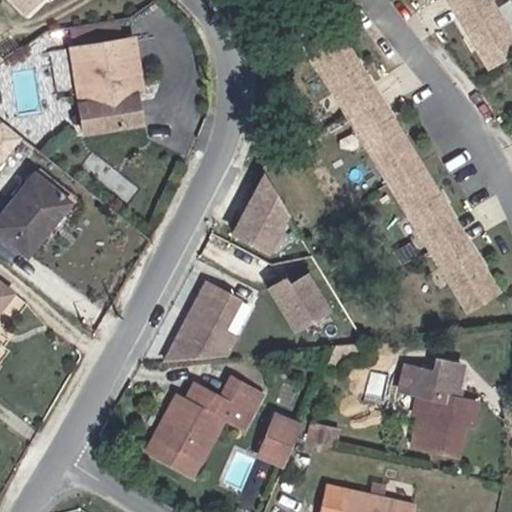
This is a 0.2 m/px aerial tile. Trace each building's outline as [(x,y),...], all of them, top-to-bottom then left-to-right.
[(3,0),(25,23),(48,0),(3,0)] [(496,0),(457,0),(468,20),(502,81),(511,75),(511,28),(498,3),(496,0)] [(361,126),(401,196),(439,263),(473,323),(502,308),(467,245),(430,178),(391,108),(352,39),(322,57),(361,126)] [(130,111),(142,109),(149,107),(147,87),(140,87),(127,89),(124,54),(50,65),(55,103),(74,102),(80,147),(131,139),(130,111)] [(135,54),(124,54),(127,89),(140,87),(135,54)] [(145,146),(142,109),(130,111),(131,139),(132,147),(145,146)] [(132,147),(131,139),(80,147),(81,153),(132,147)] [(287,210),(259,168),(229,230),(266,250),(287,210)] [(61,216),(27,187),(0,222),(0,248),(22,265),(61,216)] [(331,305),(305,268),(282,271),(263,283),(293,330),(331,305)] [(242,296),(205,278),(160,361),(228,355),(238,334),(226,329),(242,296)] [(435,386),(406,381),(401,405),(418,408),(414,429),(408,460),(460,470),(467,439),(470,440),(475,415),(455,411),(462,379),(438,374),(435,386)] [(254,399),(232,388),(222,407),(193,391),(183,410),(173,406),(142,463),(181,482),(207,434),(229,445),(254,399)] [(313,418),(306,435),(332,447),(339,430),(313,418)] [(299,448),(276,439),(261,476),(284,485),(299,448)]
